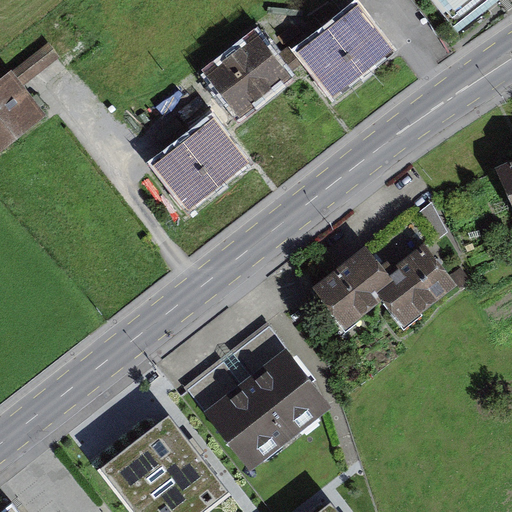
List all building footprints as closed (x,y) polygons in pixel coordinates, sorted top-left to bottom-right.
[(359,0),(335,0),(305,22),(313,33),(359,0)] [(441,0),(462,28),(500,0),(441,0)] [(309,42),(341,86),(397,46),(365,2),(309,42)] [(221,68),(250,106),(297,71),(268,32),(221,68)] [(0,83),(0,142),(47,107),(19,70),(0,83)] [(165,157),(201,203),(260,158),(224,112),(165,157)] [(382,303),(404,331),(423,317),(422,315),(469,280),(435,235),(386,273),(393,283),(377,296),(382,303)] [(311,290),(343,332),(382,303),(377,296),(393,283),(386,273),(366,248),(311,290)] [(297,353),(221,410),(258,458),(334,401),(297,353)] [(169,417),(98,474),(128,511),(213,511),(232,497),(169,417)] [(338,511),(331,502),(318,511),(338,511)]
